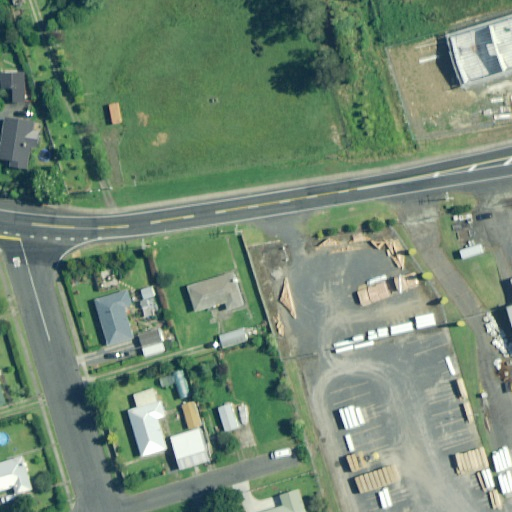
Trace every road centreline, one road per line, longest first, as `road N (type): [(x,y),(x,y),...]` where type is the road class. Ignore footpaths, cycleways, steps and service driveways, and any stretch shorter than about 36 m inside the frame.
road 1 (unclassified): [(21,223),(113,228),(511,157)]
road 2 (residential): [(21,223),(100,511)]
road 3 (residential): [(114,511),(295,458)]
